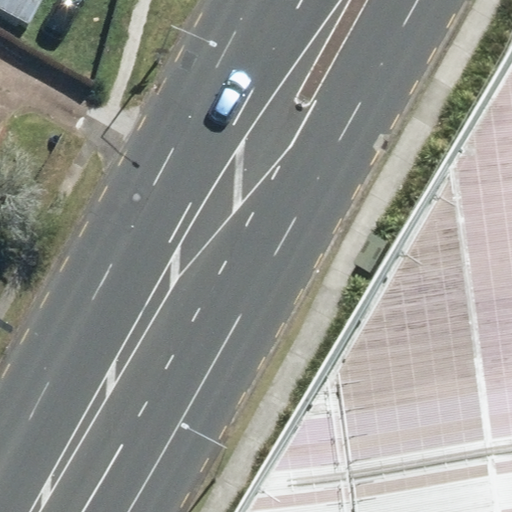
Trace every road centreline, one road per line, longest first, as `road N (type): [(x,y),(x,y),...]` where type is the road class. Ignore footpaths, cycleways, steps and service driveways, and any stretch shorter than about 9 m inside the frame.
road 1 (secondary): [(49,511),(273,142)]
road 2 (secondary): [(368,0),(273,142)]
road 3 (secondary): [(273,142),(334,0)]
